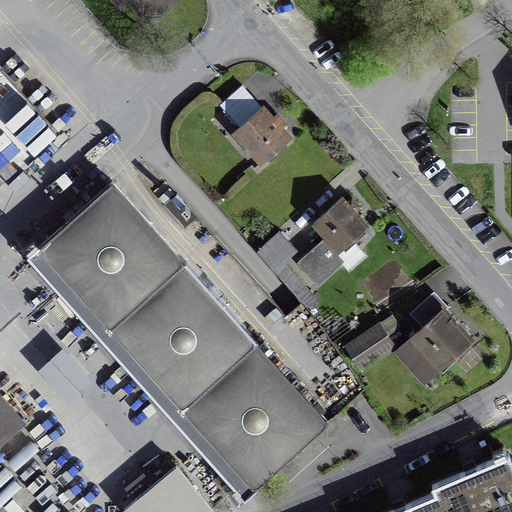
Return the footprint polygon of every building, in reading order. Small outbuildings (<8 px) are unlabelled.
[(130,0),(151,23),(174,3),(172,0),(130,0)] [(285,123),(278,114),(273,119),(242,84),(220,104),(240,126),(235,131),(262,161),(289,137),(280,127),(285,123)] [(112,181),(38,248),(255,488),(329,421),(112,181)] [(352,197),(348,202),(342,196),(314,222),(326,236),(298,261),(318,282),(343,260),(335,251),(338,249),(339,250),(368,224),(354,209),(359,205),(352,197)] [(288,265),(280,272),(297,291),(305,284),(288,265)] [(414,369),(429,355),(440,367),(471,339),(444,309),(447,306),(434,292),(412,313),(424,326),(412,336),(397,350),(414,369)] [(380,322),(346,345),(361,366),(395,344),(380,322)] [(0,440),(22,423),(0,400),(0,440)] [(511,511),(511,461),(509,454),(499,458),(435,485),(438,492),(446,511),(511,511)] [(128,511),(212,511),(175,468),(126,509),(128,511)] [(446,511),(438,492),(390,511),(446,511)]
